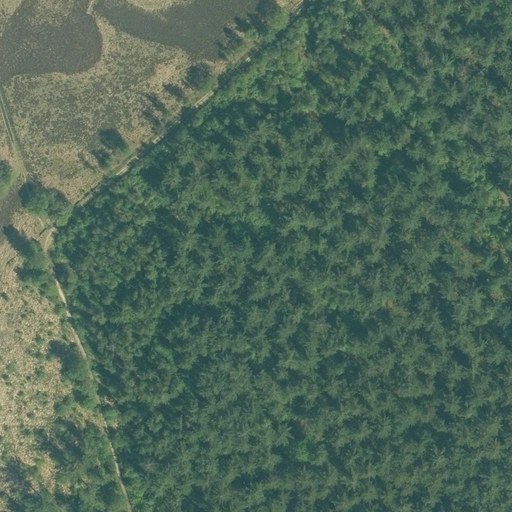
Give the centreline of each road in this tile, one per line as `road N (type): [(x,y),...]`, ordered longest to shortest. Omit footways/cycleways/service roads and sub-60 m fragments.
road 1 (track): [(317,0),(46,240)]
road 2 (track): [(46,240),(132,511)]
road 3 (track): [(368,0),(511,198)]
